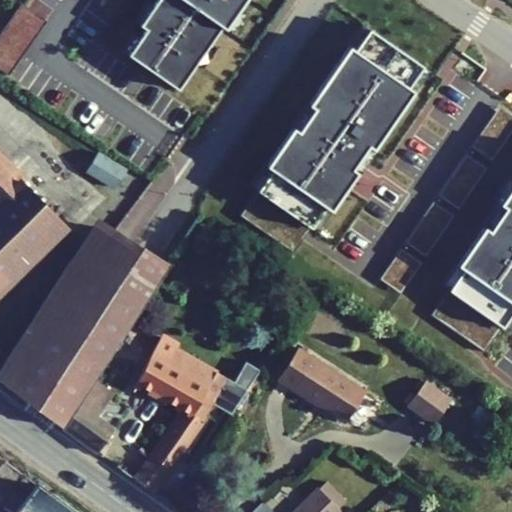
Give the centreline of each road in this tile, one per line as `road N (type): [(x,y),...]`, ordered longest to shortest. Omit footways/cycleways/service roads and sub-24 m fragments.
road 1 (residential): [(22,431),(313,0)]
road 2 (tertiary): [(133,511),(22,431)]
